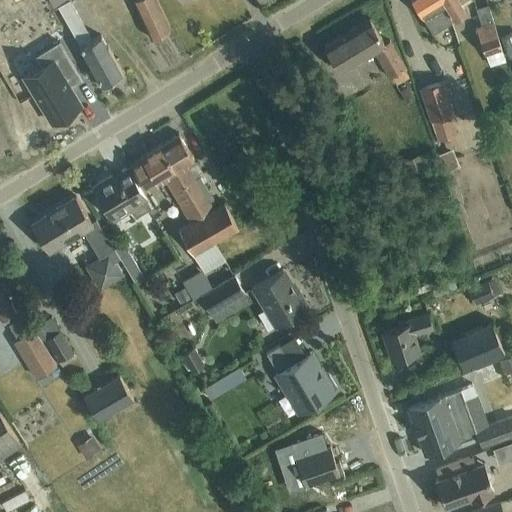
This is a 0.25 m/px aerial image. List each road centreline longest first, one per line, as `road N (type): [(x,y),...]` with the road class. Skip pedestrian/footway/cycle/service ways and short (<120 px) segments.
road 1 (residential): [(407,511),(247,44)]
road 2 (residential): [(0,197),(247,44)]
